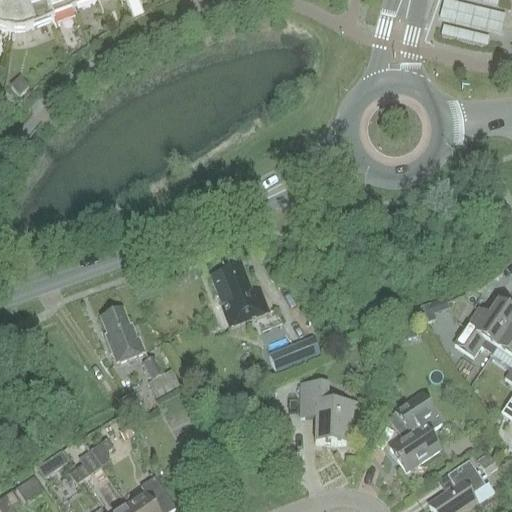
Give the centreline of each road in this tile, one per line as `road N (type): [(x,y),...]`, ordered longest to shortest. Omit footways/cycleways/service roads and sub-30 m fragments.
road 1 (tertiary): [(0,297),(182,234),(352,153)]
road 2 (tertiary): [(352,153),(375,176),(407,178),(434,159),(443,128)]
